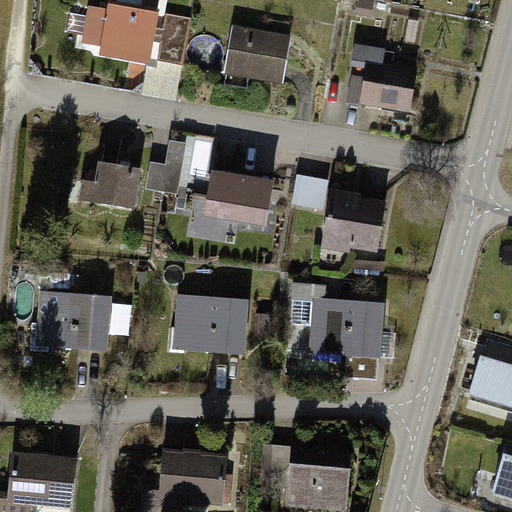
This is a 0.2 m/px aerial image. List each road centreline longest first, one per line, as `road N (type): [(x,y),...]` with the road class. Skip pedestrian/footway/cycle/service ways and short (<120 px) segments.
road 1 (residential): [(17,92),(482,168)]
road 2 (residential): [(116,413),(422,407)]
road 3 (tertiary): [(422,407),(472,202)]
road 4 (residential): [(17,92),(0,261)]
